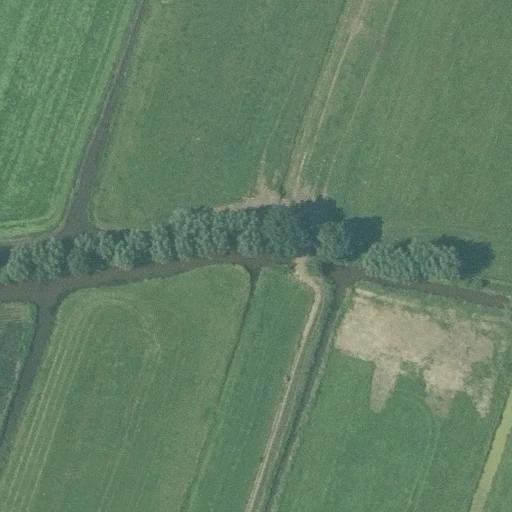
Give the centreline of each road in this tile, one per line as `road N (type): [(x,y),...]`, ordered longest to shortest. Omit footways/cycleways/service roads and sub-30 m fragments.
road 1 (track): [(365,0),(311,170),(297,279),(315,287),(315,304),(245,511)]
road 2 (track): [(287,109),(253,202),(307,218)]
